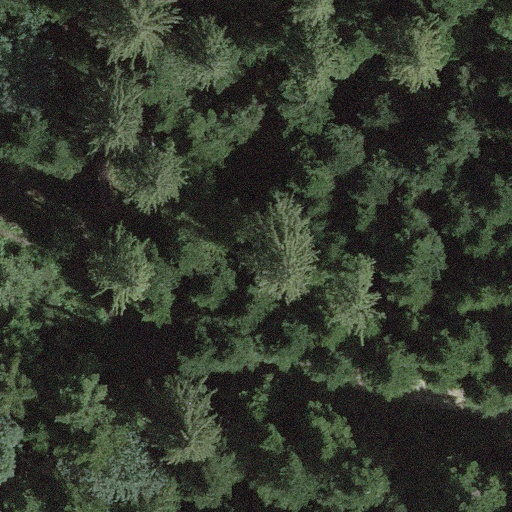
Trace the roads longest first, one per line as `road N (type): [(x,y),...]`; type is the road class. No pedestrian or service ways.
road 1 (track): [(82,269),(354,308),(511,345)]
road 2 (track): [(82,269),(191,445),(258,511)]
road 3 (track): [(57,0),(82,269)]
